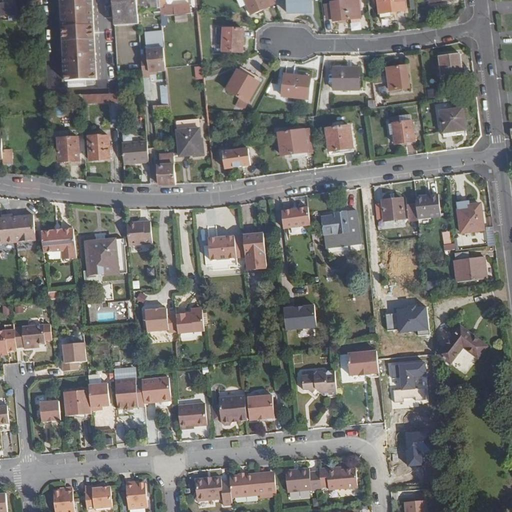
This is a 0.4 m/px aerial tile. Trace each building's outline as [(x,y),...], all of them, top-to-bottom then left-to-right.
[(9,21),(16,21),(14,0),(3,0),(4,4),(0,3),(0,16),(9,17),(9,21)] [(29,0),(30,24),(42,24),(41,16),(40,0),(29,0)] [(61,0),(66,80),(86,79),(86,82),(93,82),(93,79),(96,79),(91,0),(61,0)] [(138,25),(137,11),(136,0),(112,0),(114,26),(138,25)] [(136,0),(137,11),(160,9),(158,0),(136,0)] [(251,15),(269,7),(265,0),(244,0),(247,5),(251,15)] [(286,0),(287,14),(312,13),(311,0),(286,0)] [(344,0),(345,1),(330,3),(332,20),(332,22),(361,18),(358,0),(356,0),(355,0),(344,0)] [(405,11),(403,0),(377,0),(379,14),(405,11)] [(332,20),(330,3),(324,4),(326,21),(332,20)] [(197,13),(197,6),(197,5),(190,6),(190,4),(173,6),(173,8),(165,9),(160,9),(160,17),(197,13)] [(142,71),(141,56),(138,25),(114,26),(117,73),(142,71)] [(242,53),(244,30),(224,29),(222,29),(216,29),(217,41),(222,43),(222,52),(242,53)] [(166,71),(166,68),(164,49),(147,51),(147,56),(141,56),(142,71),(143,78),(149,77),(149,72),(155,72),(166,71)] [(462,79),(459,54),(440,57),(443,82),(462,79)] [(406,66),(387,69),(389,91),(409,88),(406,66)] [(262,79),(240,67),(226,90),(248,103),(262,79)] [(359,90),(359,69),(333,68),(333,90),(359,90)] [(311,77),(284,74),(282,96),(308,100),(311,77)] [(82,95),(82,104),(111,103),(112,125),(121,125),(119,93),(82,95)] [(245,106),(238,103),(236,107),(243,111),(245,106)] [(166,115),(165,106),(153,106),(154,116),(166,115)] [(443,133),(456,132),(466,130),(463,109),(440,113),(443,133)] [(389,124),(411,120),(410,115),(388,119),(389,124)] [(198,120),(190,121),(191,130),(199,129),(198,120)] [(176,122),(179,148),(180,157),(194,155),(194,157),(205,156),(203,139),(201,139),(200,129),(199,129),(191,130),(190,121),(176,122)] [(412,122),(389,125),(391,134),(394,133),(396,145),(415,142),(412,122)] [(350,127),(326,130),(329,151),(353,148),(350,127)] [(309,152),(313,151),(309,130),(278,134),(281,156),(293,154),(309,152)] [(110,160),(109,136),(89,138),(90,161),(110,160)] [(79,161),(78,138),(58,139),(59,162),(79,161)] [(124,165),(149,163),(147,142),(122,144),(124,165)] [(248,149),(223,153),(225,169),(251,166),(248,149)] [(176,185),(176,183),(174,160),(162,161),(162,166),(157,166),(158,185),(176,185)] [(429,198),(416,199),(416,204),(418,219),(441,217),(438,195),(429,196),(429,198)] [(405,219),(402,199),(382,202),(384,222),(405,219)] [(469,202),(456,204),(461,234),(484,230),(480,205),(469,206),(469,202)] [(409,222),(418,222),(418,219),(416,204),(407,205),(409,222)] [(310,208),(283,211),(285,229),(312,226),(310,208)] [(360,244),(356,211),(334,214),(334,216),(322,218),(326,249),(360,244)] [(13,217),(2,219),(0,218),(0,244),(36,240),(33,216),(13,217)] [(150,222),(127,224),(129,246),(153,244),(150,222)] [(63,230),(41,232),(44,252),(62,251),(63,259),(77,258),(74,231),(74,229),(63,230)] [(264,234),(243,236),(247,271),(267,269),(264,234)] [(237,258),(235,237),(209,239),(211,260),(237,258)] [(127,273),(123,240),(86,243),(90,277),(127,273)] [(487,280),(484,258),(469,260),(468,253),(455,254),(455,261),(454,262),(457,283),(487,280)] [(398,292),(376,293),(378,310),(399,309),(398,292)] [(140,306),(148,306),(147,298),(139,299),(140,306)] [(282,329),(316,328),(315,304),(281,305),(282,329)] [(162,328),(160,307),(143,309),(145,330),(162,328)] [(175,314),(175,312),(165,313),(164,307),(160,307),(162,328),(166,328),(167,332),(177,331),(175,314)] [(184,313),(175,314),(177,331),(177,334),(202,332),(199,307),(194,307),(191,311),(191,313),(184,313)] [(0,351),(9,351),(18,350),(17,346),(15,328),(15,324),(5,325),(6,330),(0,330),(0,351)] [(15,328),(17,346),(25,346),(25,348),(32,347),(32,343),(39,343),(45,342),(44,325),(15,328)] [(478,358),(487,347),(460,327),(439,355),(450,364),(464,348),(478,358)] [(85,343),(64,345),(65,356),(66,363),(63,363),(64,371),(79,370),(78,362),(87,362),(85,343)] [(359,375),(370,374),(370,372),(379,371),(377,350),(349,353),(350,374),(359,373),(359,375)] [(292,355),(293,363),(301,363),(301,354),(292,355)] [(325,396),(328,395),(338,394),(335,370),(329,370),(327,372),(323,368),(317,368),(314,372),(303,373),(304,388),(310,388),(314,393),(319,389),(322,393),(325,396)] [(142,377),(144,402),(155,401),(156,409),(175,407),(172,374),(142,377)] [(142,377),(142,375),(115,378),(118,406),(123,405),(123,407),(132,406),(132,405),(145,403),(144,402),(142,377)] [(90,390),(92,411),(103,410),(103,407),(111,406),(108,384),(89,386),(90,390)] [(318,397),(322,393),(319,389),(314,393),(318,397)] [(92,411),(90,390),(65,393),(67,416),(82,415),(92,414),(92,411)] [(251,419),(275,416),(274,404),(273,394),(249,397),(251,419)] [(238,422),(248,421),(245,396),(220,398),(220,404),(222,420),(222,424),(226,427),(231,426),(233,422),(233,420),(238,420),(238,422)] [(59,421),(61,421),(60,403),(40,404),(42,423),(53,422),(59,421)] [(178,406),(181,429),(189,429),(189,426),(195,426),(208,425),(206,403),(178,406)] [(212,405),(214,421),(222,420),(220,404),(212,405)] [(0,406),(0,424),(0,425),(10,424),(9,405),(0,406)] [(410,445),(409,428),(398,429),(399,445),(410,445)] [(289,492),(322,489),(322,486),(320,471),(310,472),(310,468),(287,470),(289,492)] [(328,468),(320,469),(320,471),(322,486),(330,486),(330,489),(358,486),(357,469),(342,470),(329,471),(328,468)] [(240,475),(230,476),(231,482),(232,497),(261,495),(262,497),(277,496),(275,475),(260,477),(260,474),(246,475),(240,475)] [(232,497),(231,482),(223,483),(222,478),(197,479),(198,491),(196,492),(196,499),(198,501),(223,498),(224,506),(233,505),(232,497)] [(132,484),(132,481),(126,482),(129,508),(148,507),(146,483),(139,484),(132,484)] [(93,488),(93,486),(86,486),(88,510),(113,508),(111,486),(101,487),(93,488)] [(67,490),(60,491),(54,491),(55,511),(74,511),(72,487),(67,487),(67,490)] [(404,502),(405,511),(427,511),(427,500),(404,502)]
